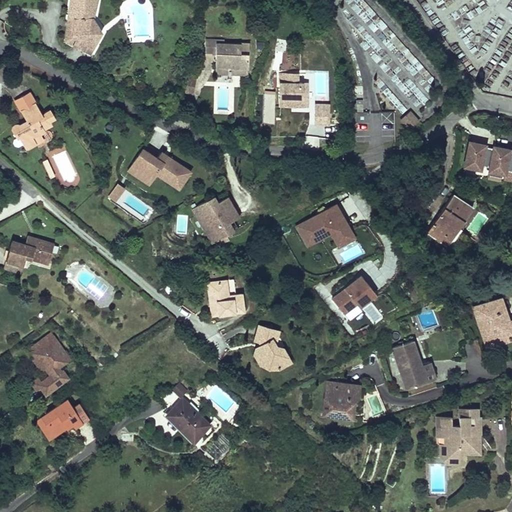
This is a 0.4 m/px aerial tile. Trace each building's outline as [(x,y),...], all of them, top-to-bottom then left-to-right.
[(94,32),(97,26),(92,19),(97,0),(70,0),(68,19),(74,20),(72,36),(77,38),(74,45),(83,49),(86,43),(93,47),(97,38),(94,32)] [(428,85),(434,80),(364,0),(341,0),(346,5),(336,14),(386,71),(374,82),(400,112),(409,105),(414,111),(435,93),(428,85)] [(65,40),(74,45),(77,38),(72,36),(74,20),(68,19),(65,40)] [(224,43),(224,40),(205,39),(205,53),(216,53),(219,53),(218,61),(215,63),(215,74),(230,74),(230,67),(247,67),(248,53),(240,53),(240,43),(224,43)] [(89,53),(93,47),(86,43),(83,49),(89,53)] [(299,72),(277,72),(277,107),(309,106),(309,82),(299,82),(299,72)] [(185,93),(193,95),(196,80),(188,78),(185,93)] [(15,101),(21,111),(35,102),(29,93),(15,101)] [(329,123),(330,102),(314,101),(312,133),(337,134),(338,123),(329,123)] [(45,125),(51,122),(50,120),(54,118),(54,116),(54,114),(52,112),(51,112),(49,110),(44,113),(45,114),(43,116),(35,102),(21,111),(27,121),(20,125),(17,125),(16,125),(14,126),(13,127),(12,130),(17,139),(19,138),(25,148),(34,143),(37,143),(44,140),(40,134),(45,131),(43,128),(46,127),(45,125)] [(418,121),(409,110),(398,120),(408,130),(418,121)] [(394,140),(393,112),(382,112),(383,140),(394,140)] [(479,166),(488,168),(487,171),(503,174),(503,171),(511,172),(511,152),(508,151),(508,150),(492,147),(491,148),(483,147),(483,145),(467,142),(463,167),(478,170),(479,166)] [(179,189),(191,171),(161,151),(157,157),(143,148),(128,171),(149,185),(156,174),(179,189)] [(43,161),(50,179),(55,177),(48,159),(43,161)] [(124,189),(118,184),(109,197),(116,201),(124,189)] [(452,195),(427,232),(444,244),(456,225),(459,227),(472,208),(452,195)] [(213,244),(220,240),(222,244),(228,240),(226,236),(234,231),(229,223),(239,217),(227,196),(217,202),(214,196),(192,209),(213,244)] [(334,240),(350,231),(335,204),(320,212),(314,216),(295,226),(307,246),(330,233),(334,240)] [(456,225),(444,244),(447,246),(459,227),(456,225)] [(350,231),(334,240),(338,247),(354,238),(350,231)] [(46,263),(52,243),(25,236),(23,244),(9,240),(4,260),(21,265),(23,256),(46,263)] [(19,273),(21,265),(4,260),(1,268),(19,273)] [(358,309),(375,295),(359,276),(330,299),(342,314),(355,305),(358,309)] [(224,280),(226,295),(234,294),(231,279),(224,280)] [(217,314),(242,311),(240,294),(234,294),(226,295),(224,280),(205,282),(208,302),(215,302),(217,314)] [(511,332),(508,323),(501,300),(474,308),(484,343),(492,340),(498,339),(499,344),(510,341),(508,333),(511,332)] [(208,302),(210,315),(217,314),(215,302),(208,302)] [(278,330),(259,325),(255,339),(259,341),(261,345),(260,350),(255,348),(254,354),(260,364),(267,359),(274,361),(278,368),(290,361),(283,347),(275,346),(273,341),(275,340),(278,330)] [(67,360),(49,334),(27,350),(33,359),(42,370),(43,369),(48,375),(44,378),(46,381),(37,387),(38,387),(43,394),(60,382),(55,374),(60,370),(57,367),(67,360)] [(398,373),(405,390),(425,383),(419,365),(410,341),(390,349),(396,366),(399,365),(402,372),(398,373)] [(40,372),(42,370),(33,359),(31,360),(40,372)] [(267,359),(260,364),(268,368),(278,368),(274,361),(267,359)] [(419,365),(425,383),(434,380),(427,362),(419,365)] [(60,382),(65,378),(60,370),(55,374),(60,382)] [(44,378),(38,382),(35,378),(29,383),(34,390),(38,387),(37,387),(46,381),(44,378)] [(179,382),(172,389),(180,397),(187,390),(179,382)] [(356,400),(356,387),(340,387),(340,391),(334,391),(334,387),(324,387),(324,419),(344,419),(345,411),(351,411),(351,405),(356,400)] [(182,398),(166,414),(193,441),(209,425),(182,398)] [(66,399),(61,403),(67,411),(72,408),(66,399)] [(45,426),(52,436),(64,428),(71,424),(73,427),(87,417),(78,404),(72,408),(67,411),(61,403),(43,414),(49,423),(45,426)] [(451,417),(436,417),(436,437),(444,437),(444,444),(444,452),(452,459),(460,458),(460,453),(480,453),(479,441),(475,441),(475,433),(478,433),(478,416),(478,408),(459,409),(459,425),(451,425),(451,417)] [(49,423),(43,414),(35,420),(48,439),(52,436),(45,426),(49,423)] [(214,420),(209,425),(215,431),(219,427),(219,424),(214,420)] [(444,452),(444,444),(439,444),(439,457),(446,464),(460,464),(460,458),(452,459),(444,452)]
